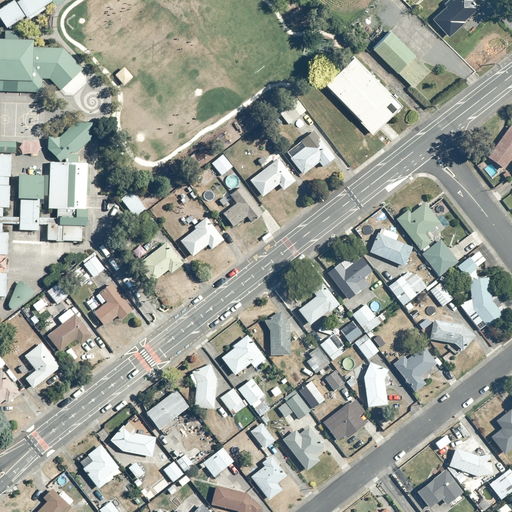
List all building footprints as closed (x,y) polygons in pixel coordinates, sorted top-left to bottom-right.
[(0,0),(0,7),(8,20),(39,0),(0,0)] [(474,0),(437,0),(430,7),(447,25),(474,0)] [(433,57),(393,15),(372,34),(412,77),(433,57)] [(34,26),(0,24),(0,77),(42,80),(43,65),(50,66),(64,79),(84,58),(64,37),(34,37),(34,26)] [(393,103),(346,52),(316,80),(363,130),(393,103)] [(297,95),(277,110),(287,124),(307,109),(297,95)] [(80,105),(47,131),(63,151),(96,124),(80,105)] [(511,123),(488,157),(505,169),(511,159),(511,123)] [(0,128),(0,282),(8,282),(10,217),(2,217),(3,210),(22,211),(21,217),(40,218),(47,218),(46,227),(86,229),(88,153),(49,152),(49,163),(15,162),(16,129),(0,128)] [(306,146),(290,158),(303,175),(320,162),(323,167),(335,158),(314,131),(301,141),(306,146)] [(17,150),(21,155),(22,155),(23,154),(25,154),(26,154),(27,153),(28,153),(29,153),(30,153),(31,154),(32,154),(33,154),(34,154),(35,155),(36,156),(37,156),(42,149),(41,147),(40,146),(38,144),(36,143),(34,142),(32,141),(30,141),(28,141),(26,142),(24,142),(22,143),(20,145),(19,146),(18,148),(17,150)] [(232,167),(223,154),(211,163),(220,176),(232,167)] [(279,158),(250,180),(263,196),(279,184),(284,190),(296,180),(279,158)] [(130,171),(117,181),(134,201),(146,191),(130,171)] [(264,213),(242,185),(230,195),(236,203),(222,213),(233,227),(247,216),(252,222),(264,213)] [(511,193),(511,191),(506,185),(497,193),(504,201),(511,193)] [(408,209),(396,219),(420,251),(432,242),(426,235),(442,223),(426,202),(411,213),(408,209)] [(196,228),(180,241),(193,257),(208,245),(212,250),(224,240),(207,217),(195,226),(196,228)] [(413,247),(378,232),(370,252),(405,266),(413,247)] [(457,262),(440,239),(421,254),(439,277),(457,262)] [(184,263),(167,241),(137,264),(151,283),(169,270),(172,273),(184,263)] [(91,275),(93,278),(97,283),(103,278),(99,272),(104,269),(93,254),(81,262),(83,264),(70,274),(78,285),(91,275)] [(478,267),(470,256),(457,266),(466,277),(478,267)] [(340,264),(328,273),(349,301),(363,290),(358,283),(372,272),(362,258),(345,270),(340,264)] [(426,287),(410,268),(387,286),(403,306),(426,287)] [(492,301),(489,278),(470,281),(474,310),(488,327),(503,314),(492,301)] [(317,296),(299,309),(310,324),(328,311),(329,313),(340,305),(320,280),(310,287),(317,296)] [(34,290),(19,281),(9,303),(9,304),(9,305),(9,306),(10,307),(10,308),(11,308),(12,309),(13,309),(14,310),(15,310),(16,310),(26,301),(34,290)] [(68,295),(58,282),(47,291),(56,304),(68,295)] [(452,299),(439,282),(429,290),(442,307),(452,299)] [(107,302),(94,312),(104,326),(118,316),(120,319),(132,310),(112,283),(99,292),(107,302)] [(71,297),(66,302),(74,311),(79,307),(71,297)] [(380,324),(365,304),(352,314),(367,334),(380,324)] [(426,315),(423,318),(415,309),(408,314),(422,331),(433,322),(426,315)] [(290,324),(282,311),(265,321),(271,330),(272,355),(291,354),(290,324)] [(76,313),(47,335),(60,351),(76,339),(81,345),(93,335),(76,313)] [(464,325),(434,319),(431,339),(455,344),(463,351),(476,335),(464,325)] [(235,347),(222,358),(235,375),(251,363),(255,368),(267,359),(248,335),(234,346),(235,347)] [(319,344),(329,357),(332,361),(339,355),(336,352),(338,350),(328,337),(319,344)] [(378,351),(368,338),(357,346),(367,360),(378,351)] [(311,357),(305,363),(315,374),(329,362),(310,340),(302,347),(311,357)] [(61,366),(42,342),(25,356),(36,370),(25,378),(33,388),(61,366)] [(404,355),(393,364),(416,392),(426,383),(421,377),(438,364),(425,346),(408,360),(404,355)] [(370,362),(364,377),(368,407),(388,404),(384,380),(389,369),(370,362)] [(217,379),(210,364),(193,372),(197,382),(195,407),(214,409),(217,379)] [(21,393),(4,371),(0,374),(0,403),(5,400),(8,403),(21,393)] [(344,383),(335,371),(324,380),(333,391),(344,383)] [(250,406),(251,405),(259,417),(267,411),(259,399),(264,395),(251,378),(247,381),(237,389),(250,406)] [(232,416),(247,404),(244,400),(242,401),(232,388),(219,398),(232,416)] [(176,390),(147,413),(160,430),(190,406),(176,390)] [(283,398),(285,401),(276,408),(286,422),(292,417),(290,415),(293,413),(298,420),(310,411),(294,390),(283,398)] [(349,402),(323,422),(337,441),(345,435),(348,438),(366,424),(360,416),(366,411),(356,399),(350,404),(349,402)] [(511,449),(511,408),(497,420),(502,428),(491,436),(505,454),(511,449)] [(274,441),(261,423),(250,431),(264,448),(274,441)] [(131,433),(124,426),(110,440),(123,451),(153,457),(156,437),(131,433)] [(297,429),(283,439),(307,471),(321,460),(316,454),(325,446),(310,426),(300,434),(297,429)] [(119,467),(101,444),(88,455),(93,461),(83,469),(99,489),(107,482),(105,479),(119,467)] [(233,462),(222,447),(202,462),(213,477),(233,462)] [(457,448),(450,466),(478,477),(493,474),(490,454),(480,456),(457,448)] [(194,467),(184,453),(176,460),(185,473),(194,467)] [(265,466),(251,477),(269,500),(283,490),(278,483),(287,476),(272,456),(262,463),(265,466)] [(183,474),(173,460),(162,469),(172,482),(183,474)] [(145,472),(136,461),(128,467),(136,479),(145,472)] [(511,488),(511,473),(507,467),(487,483),(499,498),(511,488)] [(446,470),(418,492),(430,508),(442,499),(447,506),(464,492),(446,470)] [(190,480),(185,475),(177,482),(182,487),(190,480)] [(247,492),(216,485),(211,505),(237,511),(238,511),(260,511),(264,509),(247,492)] [(66,511),(72,507),(52,488),(43,498),(47,502),(37,511),(66,511)] [(117,511),(110,501),(99,509),(100,511),(117,511)] [(506,511),(510,509),(504,502),(495,510),(497,511),(506,511)]
